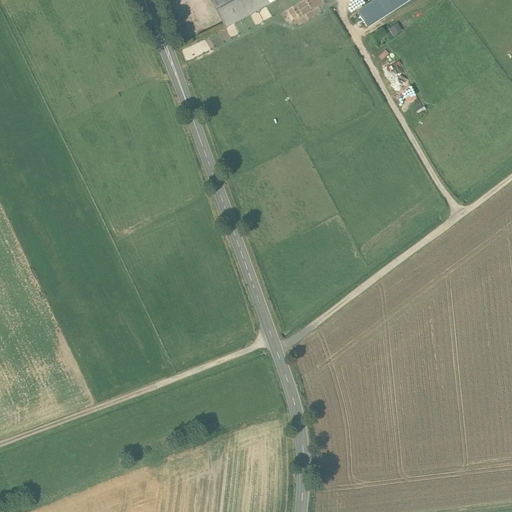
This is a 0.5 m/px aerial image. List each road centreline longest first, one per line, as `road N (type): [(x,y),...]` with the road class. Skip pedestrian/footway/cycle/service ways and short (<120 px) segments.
road 1 (secondary): [(145,0),(293,402),(303,446),(300,511)]
road 2 (track): [(511,176),(276,351)]
road 3 (track): [(0,444),(272,340)]
road 4 (track): [(341,14),(459,215)]
road 5 (track): [(157,453),(20,511)]
